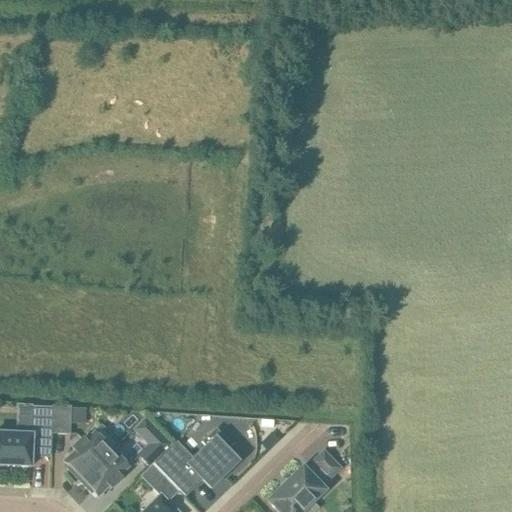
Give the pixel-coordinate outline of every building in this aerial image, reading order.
[(71,408),(52,407),(52,409),(51,434),(70,435),(71,408)] [(0,434),(0,466),(31,468),(32,456),(50,457),(51,434),(52,409),(34,408),(32,436),(0,434)] [(136,454),(149,468),(172,446),(145,419),(133,431),(146,444),(136,454)] [(67,470),(79,482),(112,452),(119,445),(101,427),(85,443),(83,440),(72,450),(75,453),(65,463),(70,468),(67,470)] [(210,489),(237,463),(226,451),(231,446),(216,430),(202,444),(206,448),(193,461),(186,453),(179,459),(170,448),(153,465),(172,485),(184,497),(201,481),(210,489)] [(272,433),(261,443),(267,449),(277,439),(272,433)] [(128,469),(112,452),(79,482),(91,495),(93,492),(98,497),(108,487),(111,490),(121,480),(119,477),(128,469)] [(276,511),(316,511),(319,509),(313,504),(325,492),(319,486),(326,479),(329,481),(340,470),(323,452),(312,464),(315,467),(307,475),(302,469),(268,503),(276,511)] [(152,465),(140,477),(151,489),(160,497),(172,485),(163,477),(152,465)] [(144,511),(175,511),(160,497),(144,511)]
